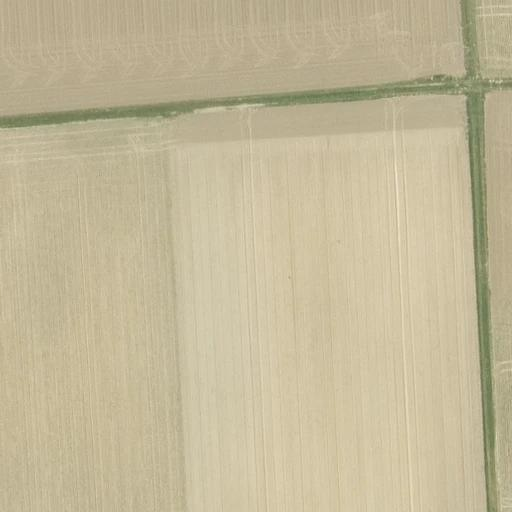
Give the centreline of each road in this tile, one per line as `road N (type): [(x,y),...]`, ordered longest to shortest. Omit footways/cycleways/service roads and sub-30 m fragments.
road 1 (track): [(0,122),(465,81),(511,84)]
road 2 (track): [(492,511),(460,0)]
